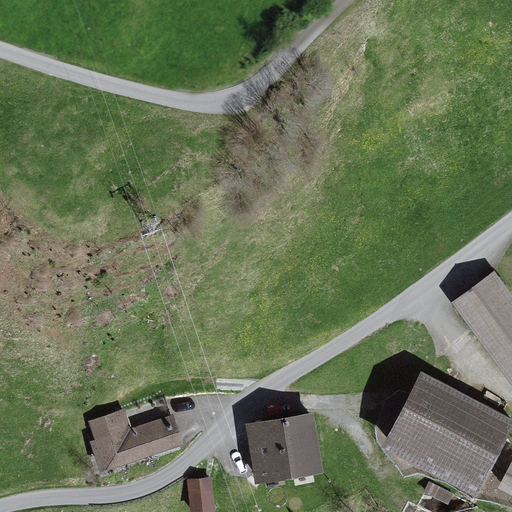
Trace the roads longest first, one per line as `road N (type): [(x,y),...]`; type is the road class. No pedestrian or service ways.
road 1 (tertiary): [(511,223),(150,487),(0,508)]
road 2 (tertiary): [(0,53),(189,105),(241,101),(354,0)]
